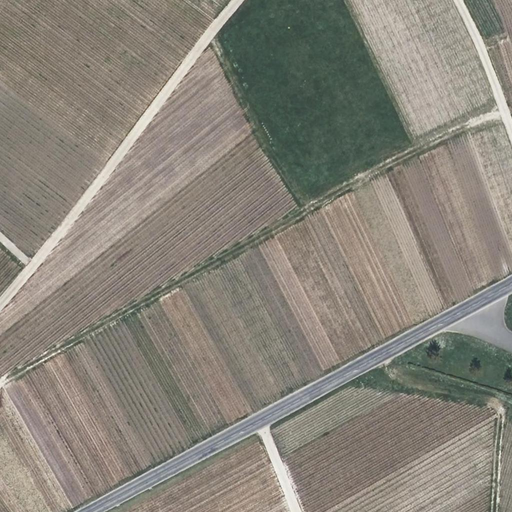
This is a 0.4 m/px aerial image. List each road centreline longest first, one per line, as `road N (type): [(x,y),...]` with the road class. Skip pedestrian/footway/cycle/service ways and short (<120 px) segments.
road 1 (tertiary): [(511,280),(82,511)]
road 2 (track): [(0,299),(232,0)]
road 3 (track): [(458,0),(511,129)]
